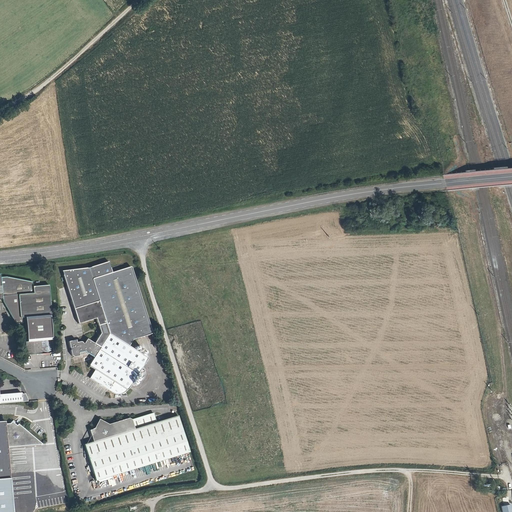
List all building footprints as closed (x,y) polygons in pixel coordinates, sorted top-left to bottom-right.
[(108,328),(92,278),(112,272),(108,261),(89,267),(61,271),(78,324),(95,318),(98,326),(102,324),(103,330),(108,328)] [(128,346),(132,339),(151,333),(131,266),(112,272),(92,278),(108,328),(103,330),(100,335),(94,345),(88,340),(86,343),(82,343),(82,342),(78,343),(77,340),(70,342),(73,357),(80,356),(80,354),(85,353),(93,358),(89,365),(94,369),(89,377),(113,393),(115,394),(117,394),(120,394),(123,393),(125,391),(126,390),(147,358),(128,346)] [(51,349),(42,283),(27,284),(27,282),(5,278),(0,278),(0,298),(1,300),(10,320),(20,318),(25,353),(51,349)] [(0,403),(0,404),(28,401),(27,398),(27,395),(23,395),(23,393),(0,394),(0,403)] [(128,424),(110,429),(108,432),(99,428),(97,433),(91,440),(93,446),(86,448),(97,483),(112,478),(191,455),(180,419),(158,425),(156,420),(151,418),(130,425),(128,424)] [(0,479),(10,479),(10,474),(8,475),(6,449),(42,447),(21,428),(20,429),(11,423),(10,424),(5,424),(4,422),(0,422),(0,479)]
